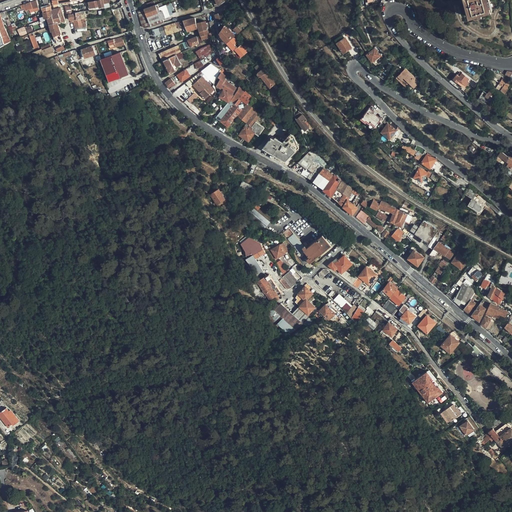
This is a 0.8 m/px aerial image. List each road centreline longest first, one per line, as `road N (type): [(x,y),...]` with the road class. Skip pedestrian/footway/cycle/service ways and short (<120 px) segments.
road 1 (tertiary): [(511,361),(318,193),(174,101),(151,68),(128,0)]
road 2 (unclassified): [(511,216),(405,129),(351,72),(358,66),(420,109),(511,146)]
road 3 (unclassified): [(511,137),(420,58),(387,17),(401,8),(439,45),(511,64)]
